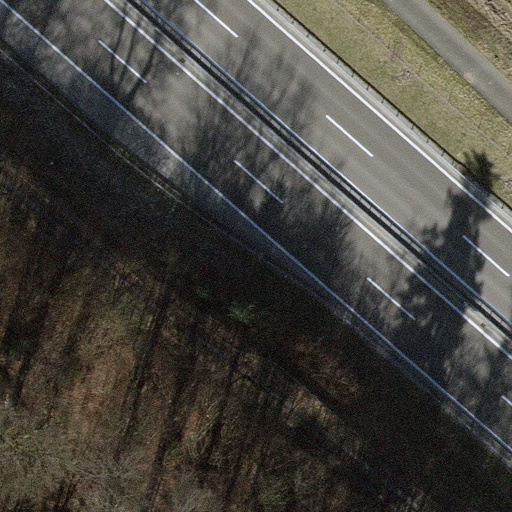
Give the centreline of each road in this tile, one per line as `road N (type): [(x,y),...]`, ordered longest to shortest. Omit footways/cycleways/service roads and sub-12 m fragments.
road 1 (trunk): [(58,0),(511,400)]
road 2 (track): [(0,189),(412,511)]
road 3 (trunk): [(511,277),(194,0)]
road 4 (track): [(511,97),(411,0)]
